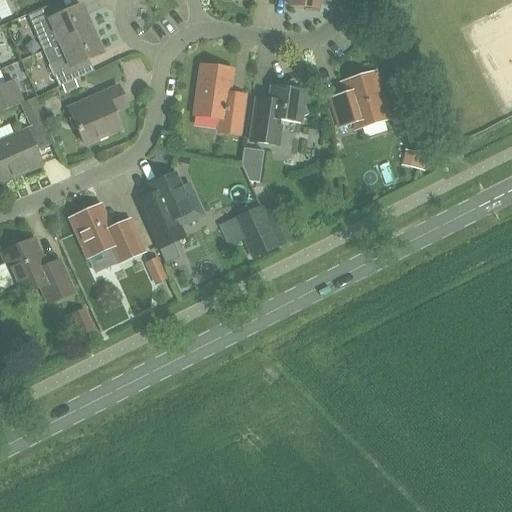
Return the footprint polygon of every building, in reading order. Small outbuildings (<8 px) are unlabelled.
[(290,0),(289,5),(319,9),(319,0),(290,0)] [(59,44),(92,29),(82,6),(59,16),(54,4),(27,15),(37,38),(54,31),(59,44)] [(92,30),(59,44),(65,57),(49,64),(59,87),(85,75),(80,63),(103,53),(92,29),(92,30)] [(369,50),(380,53),(383,38),(372,36),(369,50)] [(241,135),(246,97),(230,95),(233,71),(202,67),(195,115),(221,119),(219,132),(241,135)] [(357,130),(362,128),(392,118),(377,73),(343,84),(346,95),(332,100),(341,127),(355,123),(357,130)] [(294,80),(284,85),(284,89),(273,87),(270,106),(257,104),(252,142),(279,146),(283,121),(301,124),(303,118),(309,115),(304,103),(306,92),(300,91),(294,80)] [(0,113),(20,105),(10,82),(0,86),(0,113)] [(73,116),(73,117),(86,145),(122,129),(112,107),(125,101),(119,86),(85,101),(88,109),(73,116)] [(20,105),(30,128),(24,131),(25,133),(0,144),(0,182),(41,165),(35,152),(54,143),(35,98),(20,105)] [(249,181),(260,183),(264,151),(244,149),(242,165),(249,181)] [(407,151),(403,166),(422,171),(423,169),(427,170),(429,160),(425,159),(426,156),(407,151)] [(180,228),(205,217),(190,184),(182,187),(175,173),(151,183),(162,207),(150,213),(162,239),(181,230),(180,228)] [(260,206),(280,248),(287,244),(267,203),(260,206)] [(118,264),(144,252),(130,221),(111,230),(101,206),(71,219),(88,258),(111,248),(118,264)] [(252,260),(280,248),(260,206),(233,219),(252,260)] [(0,286),(5,288),(16,284),(20,294),(40,286),(48,304),(73,293),(60,262),(46,267),(34,240),(3,254),(7,263),(0,265),(0,286)] [(181,259),(175,246),(163,251),(162,251),(168,265),(181,259)] [(155,286),(169,280),(164,269),(150,275),(155,286)] [(94,331),(84,309),(69,316),(79,338),(94,331)]
